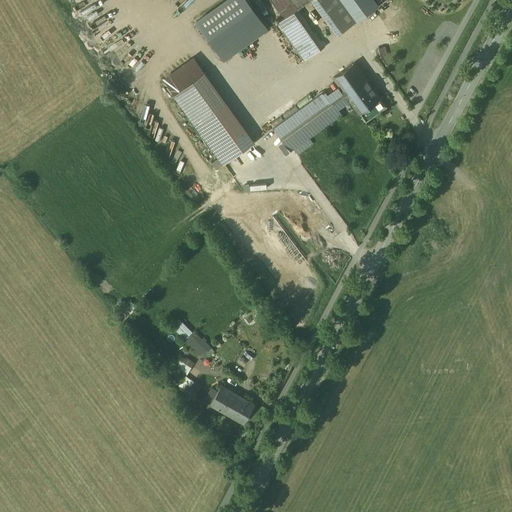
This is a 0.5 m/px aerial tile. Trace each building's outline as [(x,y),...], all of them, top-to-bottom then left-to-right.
[(268,28),(247,0),(224,0),(196,21),(225,60),(268,28)] [(272,0),(285,18),(278,23),(283,30),(303,16),(298,9),(308,2),(306,0),(272,0)] [(358,20),(343,0),(313,0),(338,34),(358,20)] [(325,46),(303,16),(283,30),(305,61),(325,46)] [(380,57),(389,55),(386,46),(378,48),(380,57)] [(382,98),(355,61),(334,76),(340,85),(349,97),(367,121),(382,110),(376,102),(382,98)] [(249,145),(199,77),(175,94),(224,163),(249,145)] [(324,91),(275,127),(291,150),(294,148),(310,137),(341,114),(336,107),(349,97),(340,85),(326,95),(324,91)] [(310,137),(294,148),(298,154),(314,143),(310,137)] [(349,226),(301,161),(290,169),(338,234),(349,226)] [(183,314),(173,321),(201,347),(209,338),(183,314)] [(196,362),(180,353),(175,361),(191,371),(196,362)] [(201,386),(194,381),(191,386),(197,391),(201,386)] [(191,386),(187,384),(182,391),(192,398),(197,391),(191,386)] [(255,403),(222,384),(211,404),(244,423),(255,403)]
